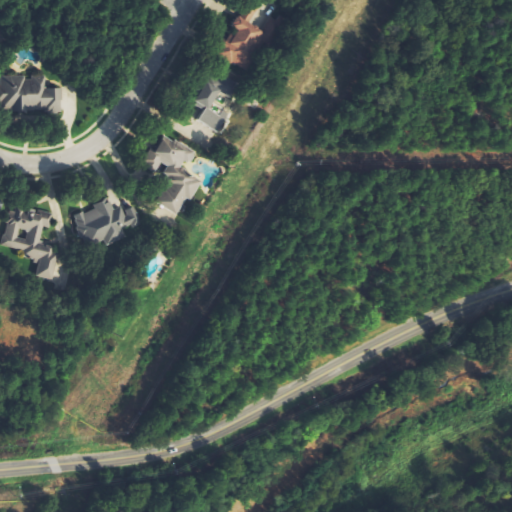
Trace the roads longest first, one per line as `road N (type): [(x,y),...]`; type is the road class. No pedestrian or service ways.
road 1 (tertiary): [(0,471),(125,458),(195,441),(398,335),(511,289)]
road 2 (residential): [(0,161),(61,161),(104,134),(178,21),(181,0)]
